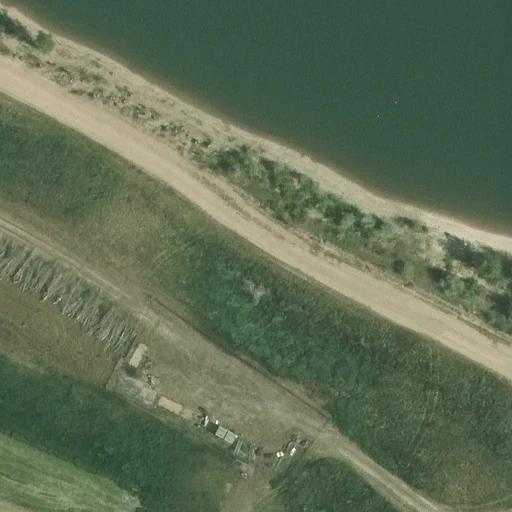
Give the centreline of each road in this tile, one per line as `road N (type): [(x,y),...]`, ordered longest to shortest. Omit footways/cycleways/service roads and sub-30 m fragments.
road 1 (track): [(511,364),(262,254),(70,123),(0,86)]
road 2 (track): [(0,219),(145,309),(293,418)]
road 3 (track): [(420,511),(293,418),(241,511)]
